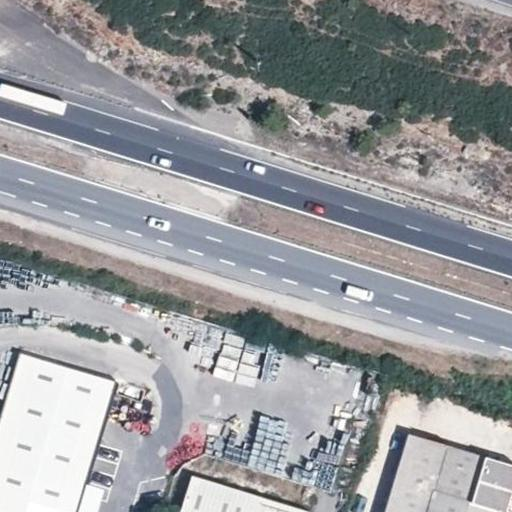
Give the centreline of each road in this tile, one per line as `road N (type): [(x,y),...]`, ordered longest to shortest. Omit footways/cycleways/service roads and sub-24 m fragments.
road 1 (trunk): [(0,170),(511,332)]
road 2 (trunk): [(511,261),(0,104)]
